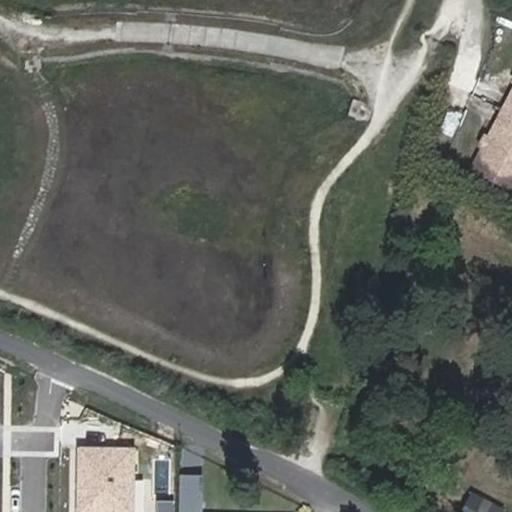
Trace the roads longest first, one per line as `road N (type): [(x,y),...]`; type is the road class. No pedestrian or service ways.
road 1 (residential): [(392,511),(63,358)]
road 2 (residential): [(63,358),(36,452),(35,511)]
